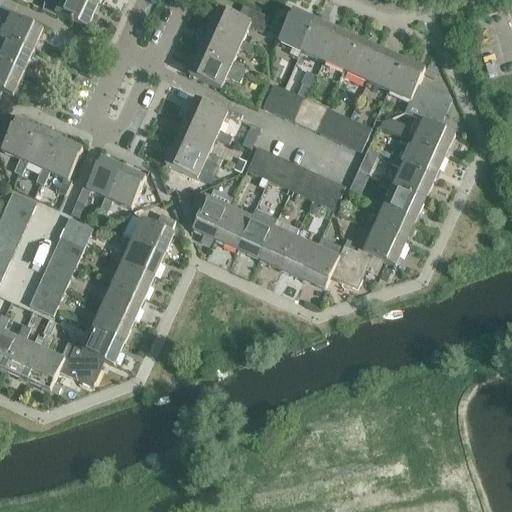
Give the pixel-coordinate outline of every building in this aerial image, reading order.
[(78,0),(45,0),(44,13),(56,19),(57,17),(72,24),(72,25),(74,26),(74,25),(88,31),(98,9),(78,0)] [(78,0),(98,9),(102,0),(78,0)] [(0,16),(11,22),(5,35),(3,40),(34,54),(44,32),(14,18),(15,15),(2,8),(0,12),(0,16)] [(250,29),(263,35),(270,20),(244,9),(239,19),(220,11),(210,33),(242,48),(244,44),(250,29)] [(279,44),(301,54),(302,54),(316,23),(294,13),(279,44)] [(302,54),(323,64),(324,64),(338,33),(316,23),(302,54)] [(0,41),(2,43),(0,46),(0,65),(24,76),(34,54),(3,40),(5,35),(0,33),(0,41)] [(257,49),(256,49),(244,44),(242,48),(210,33),(200,55),(232,69),(234,65),(240,51),(253,57),(257,49)] [(324,64),(345,74),(346,74),(360,43),(338,33),(324,64)] [(346,74),(367,84),(382,53),(360,43),(346,74)] [(367,84),(388,94),(389,94),(404,62),(382,53),(367,84)] [(240,86),(247,71),(234,65),(232,69),(200,55),(190,78),(222,92),(227,80),(240,86)] [(389,94),(410,104),(411,104),(418,88),(419,89),(425,76),(426,73),(404,62),(389,94)] [(0,65),(0,92),(14,99),(24,76),(0,65)] [(426,73),(425,76),(434,81),(439,71),(430,66),(426,73)] [(303,87),(298,98),(306,102),(311,91),(303,87)] [(275,88),(264,111),(274,116),(285,92),(275,88)] [(452,104),(419,89),(418,88),(411,104),(410,104),(405,115),(423,124),(423,123),(424,123),(440,130),(452,104)] [(285,92),(274,116),(285,121),(295,97),(285,92)] [(295,97),(285,121),(295,125),(306,102),(298,98),(295,97)] [(197,101),(187,124),(218,138),(220,134),(227,120),(239,126),(243,118),(229,112),(228,115),(197,101)] [(306,102),(295,125),(305,130),(316,106),(306,102)] [(316,106),(305,130),(316,135),(327,111),(316,106)] [(331,113),(320,137),(331,141),(341,118),(331,113)] [(341,118),(331,141),(341,146),(352,123),(341,118)] [(23,178),(29,165),(25,163),(39,132),(17,122),(3,153),(21,162),(15,174),(23,178)] [(352,123),(341,146),(351,151),(362,127),(352,123)] [(440,130),(424,123),(423,123),(423,124),(415,140),(403,135),(400,142),(412,148),(414,144),(446,159),(456,137),(440,130)] [(187,124),(177,146),(208,160),(210,156),(217,141),(230,147),(233,139),(220,134),(218,138),(187,124)] [(362,127),(351,151),(362,156),(372,132),(362,127)] [(45,188),(51,175),(47,173),(61,142),(39,132),(25,163),(29,165),(43,172),(38,184),(45,188)] [(250,139),(245,150),(252,153),(257,142),(250,139)] [(47,173),(51,175),(65,181),(59,194),(67,198),(73,184),(70,183),(84,153),(61,142),(47,173)] [(390,164),(402,170),(404,166),(436,181),(446,159),(414,144),(412,148),(406,162),(393,157),(391,161),(390,164)] [(208,160),(177,146),(167,168),(198,183),(207,163),(220,169),(223,162),(210,156),(208,160)] [(248,174),(259,179),(269,155),(259,150),(248,174)] [(382,151),(380,155),(391,161),(393,157),(382,151)] [(259,179),(269,183),(280,160),(269,155),(259,179)] [(235,172),(242,175),(247,164),(240,160),(235,172)] [(269,183),(279,188),(290,164),(280,160),(269,183)] [(110,202),(125,171),(102,161),(88,191),(85,189),(79,203),(72,217),(80,221),(86,207),(92,194),(106,201),(110,202)] [(290,164),(279,188),(290,193),(301,169),(290,164)] [(380,186),(392,192),(394,188),(426,203),(436,181),(404,166),(402,170),(396,184),(383,179),(380,186)] [(147,181),(125,171),(110,202),(106,201),(101,213),(108,217),(114,204),(133,213),(147,181)] [(294,195),(304,200),(315,176),(305,171),(294,195)] [(361,172),(353,190),(362,194),(370,176),(361,172)] [(304,200),(315,204),(326,181),(315,176),(304,200)] [(315,204),(325,209),(336,185),(326,181),(315,204)] [(336,185),(325,209),(336,214),(347,190),(336,185)] [(369,208),(382,214),(384,210),(416,225),(426,203),(394,188),(392,192),(386,206),(373,201),(369,208)] [(13,195),(8,206),(32,217),(37,206),(13,195)] [(193,232),(215,242),(230,211),(208,201),(193,232)] [(8,206),(4,216),(27,227),(32,217),(8,206)] [(359,230),(372,236),(374,233),(406,247),(416,225),(384,210),(382,214),(376,229),(363,223),(359,230)] [(215,242),(237,252),(252,221),(230,211),(215,242)] [(237,252),(260,263),(275,231),(278,223),(255,213),(252,221),(237,252)] [(4,216),(0,223),(0,226),(23,237),(27,227),(4,216)] [(70,221),(65,232),(89,242),(94,232),(70,221)] [(144,221),(134,243),(165,258),(175,236),(144,221)] [(260,263),(282,272),(296,241),(299,233),(278,224),(275,231),(260,263)] [(23,237),(0,226),(0,239),(18,248),(23,237)] [(65,232),(61,242),(84,253),(89,242),(65,232)] [(347,242),(344,249),(359,256),(360,253),(373,259),(396,269),(406,247),(374,233),(372,236),(366,251),(347,242)] [(122,238),(120,242),(132,247),(134,243),(123,238),(122,238)] [(282,272),(304,282),(318,251),(317,251),(296,241),(282,272)] [(61,242),(56,252),(80,263),(84,253),(61,242)] [(318,251),(304,282),(326,293),(331,280),(339,261),(339,260),(343,251),(322,242),(317,251),(318,251)] [(132,247),(124,265),(155,279),(165,258),(134,243),(132,247)] [(0,244),(0,257),(11,262),(16,252),(0,244)] [(344,249),(343,251),(339,260),(339,261),(331,280),(358,292),(373,259),(360,253),(359,256),(344,249)] [(80,263),(56,252),(51,263),(75,273),(80,263)] [(0,257),(0,269),(6,273),(11,262),(0,257)] [(124,265),(114,287),(145,301),(155,279),(124,265)] [(49,267),(44,278),(68,288),(73,278),(49,267)] [(44,278),(40,288),(63,299),(68,288),(44,278)] [(114,287),(104,309),(135,323),(145,301),(114,287)] [(40,288),(35,298),(59,309),(63,299),(40,288)] [(59,309),(35,298),(30,309),(54,319),(59,309)] [(104,309),(94,331),(125,345),(135,323),(104,309)] [(0,332),(4,334),(10,321),(2,318),(0,321),(0,332)] [(50,322),(43,336),(46,338),(49,339),(56,325),(50,322)] [(0,370),(7,374),(22,342),(26,344),(32,331),(24,328),(18,340),(4,334),(0,332),(0,370)] [(94,331),(84,352),(84,353),(106,363),(114,367),(125,345),(94,331)] [(7,374),(29,384),(44,352),(48,354),(54,341),(49,339),(46,338),(40,350),(26,344),(22,342),(7,374)] [(68,345),(62,360),(65,362),(60,375),(93,390),(106,363),(84,353),(84,352),(68,345)] [(44,352),(29,384),(51,394),(60,375),(65,362),(62,360),(48,354),(44,352)]
